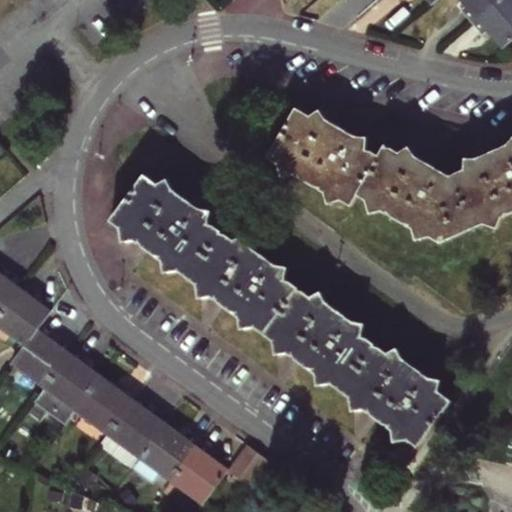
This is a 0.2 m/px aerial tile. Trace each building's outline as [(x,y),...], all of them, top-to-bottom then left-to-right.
[(472,27),(504,0),(459,0),(466,7),(460,12),(472,27)] [(487,33),(502,52),(511,43),(511,0),(504,0),(472,27),(481,37),(487,33)] [(297,109),(268,159),(275,164),(280,178),(294,175),(324,193),(328,205),(342,202),(351,207),(358,197),(366,201),(370,215),(382,212),(411,229),(416,241),(430,238),(440,244),(484,225),(499,230),(504,217),(511,213),(511,139),(504,147),(475,160),(464,158),(464,170),(451,176),(417,158),(410,147),(399,153),(387,146),(380,157),(368,149),(368,139),(358,138),(328,121),(321,111),(311,117),(297,109)] [(147,182),(112,224),(124,233),(123,244),(135,242),(163,265),(163,278),(178,274),(195,288),(196,301),(209,299),(240,323),(242,335),(257,332),(274,346),(275,358),(287,357),(313,378),(314,391),(332,387),(347,399),(351,417),(365,414),(389,432),(392,445),(405,444),(416,453),(451,409),(441,400),(444,387),(430,389),(403,369),(405,359),(392,362),(367,342),(368,332),(358,334),(327,310),(328,299),(315,302),(291,284),(292,273),(282,275),(252,252),(253,244),(237,248),(213,228),(218,213),(204,218),(171,193),(171,185),(157,190),(147,182)] [(0,317),(24,285),(11,276),(6,282),(0,277),(0,317)] [(24,285),(0,317),(0,330),(24,349),(37,330),(49,314),(32,301),(36,295),(24,285)] [(44,388),(74,348),(62,339),(57,345),(37,330),(24,349),(12,364),(44,388)] [(76,413),(102,379),(84,366),(89,360),(74,348),(44,388),(76,413)] [(76,413),(107,436),(137,395),(126,387),(121,393),(102,379),(76,413)] [(139,460),(164,426),(148,414),(153,407),(137,395),(107,436),(139,460)] [(139,460),(170,484),(201,443),(189,434),(184,441),(164,426),(139,460)] [(225,472),(224,473),(247,492),(273,459),(249,442),(225,472)] [(199,505),(224,473),(225,472),(207,459),(212,452),(201,443),(170,484),(199,505)]
